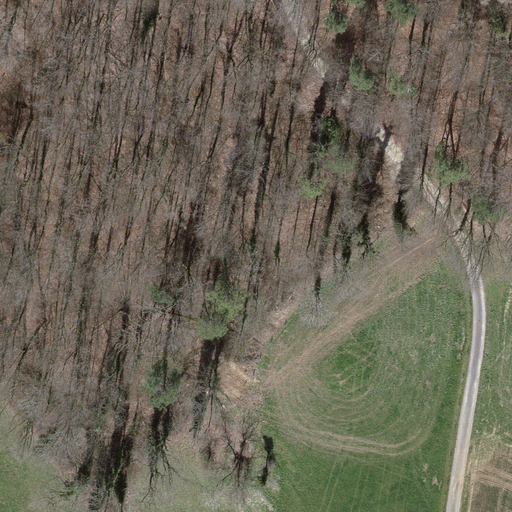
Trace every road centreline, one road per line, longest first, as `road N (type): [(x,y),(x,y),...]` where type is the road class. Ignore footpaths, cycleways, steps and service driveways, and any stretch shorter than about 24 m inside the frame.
road 1 (residential): [(451,511),(485,293),(474,239),(451,215)]
road 2 (track): [(288,0),(333,87),(451,215)]
